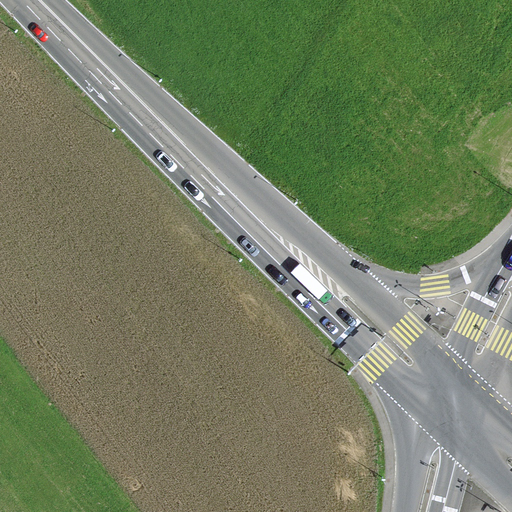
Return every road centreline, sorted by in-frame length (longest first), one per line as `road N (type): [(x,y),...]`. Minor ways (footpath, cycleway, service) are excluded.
road 1 (primary): [(318,272),(39,0)]
road 2 (tertiary): [(511,249),(434,285),(318,272)]
road 3 (primary): [(458,405),(318,272)]
road 4 (tertiary): [(511,252),(457,352),(458,405)]
road 5 (tertiary): [(458,405),(427,433),(405,511)]
